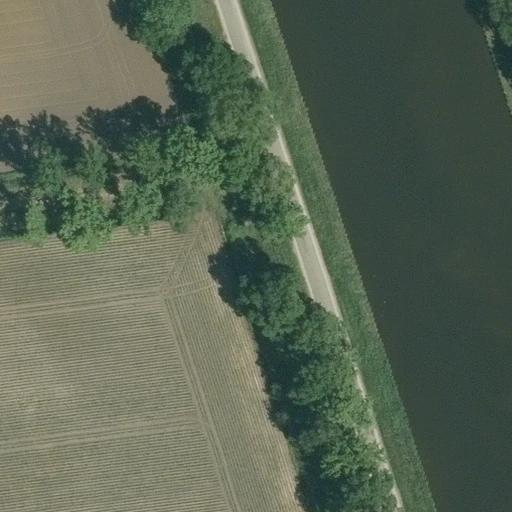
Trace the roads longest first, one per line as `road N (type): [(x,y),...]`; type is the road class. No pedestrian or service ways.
road 1 (unclassified): [(392,511),(226,0)]
road 2 (track): [(0,206),(201,176),(219,140),(178,0)]
